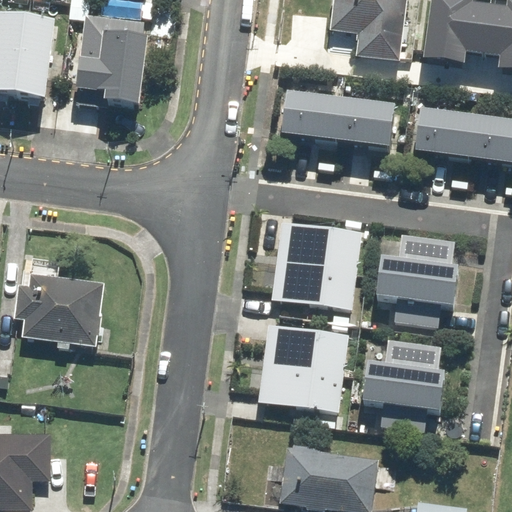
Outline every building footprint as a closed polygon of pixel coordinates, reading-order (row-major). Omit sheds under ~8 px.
[(354,62),(400,68),(407,0),(336,0),(332,33),(357,36),(354,62)] [(432,0),(424,61),(462,67),(464,53),(485,56),(492,8),(474,5),(474,0),(432,0)] [(504,73),(511,74),(511,5),(509,5),(508,11),(492,8),(485,56),(507,59),(504,73)] [(111,98),(111,109),(145,111),(149,44),(142,44),(143,22),(91,19),(91,10),(72,8),(71,23),(86,24),(81,96),(111,98)] [(57,27),(0,22),(0,99),(52,103),(57,27)] [(438,85),(463,86),(463,90),(478,91),(478,87),(479,69),(439,67),(438,85)] [(392,160),(398,106),(281,92),(275,146),(392,160)] [(511,119),(420,109),(414,162),(511,173),(511,119)] [(257,197),(233,196),(231,238),(255,239),(257,197)] [(364,233),(282,229),(274,307),(339,310),(339,315),(359,316),(364,233)] [(402,267),(381,265),(377,300),(397,302),(394,326),(436,331),(439,307),(455,308),(458,272),(443,271),(447,243),(405,238),(402,267)] [(106,284),(34,278),(32,292),(20,290),(17,324),(26,325),(25,344),(58,347),(58,352),(73,353),(73,346),(101,349),(106,284)] [(244,299),(223,298),(221,338),(242,339),(244,299)] [(296,333),(296,329),(270,328),(269,355),(266,355),(265,375),(262,375),(261,409),(311,411),(311,415),(337,416),(336,423),(344,424),(350,331),(331,330),(331,334),(296,333)] [(381,432),(424,436),(426,413),(439,414),(443,377),(431,375),(433,354),(390,349),(387,377),(367,375),(364,406),(383,408),(381,432)] [(234,352),(213,351),(212,376),(209,376),(209,391),(232,392),(234,352)] [(0,511),(33,511),(34,484),(53,484),(54,440),(0,439),(0,511)] [(320,448),(295,447),(295,450),(286,449),(282,511),(376,511),(377,491),(395,491),(396,471),(378,470),(379,461),(328,459),(328,454),(320,454),(320,448)]
